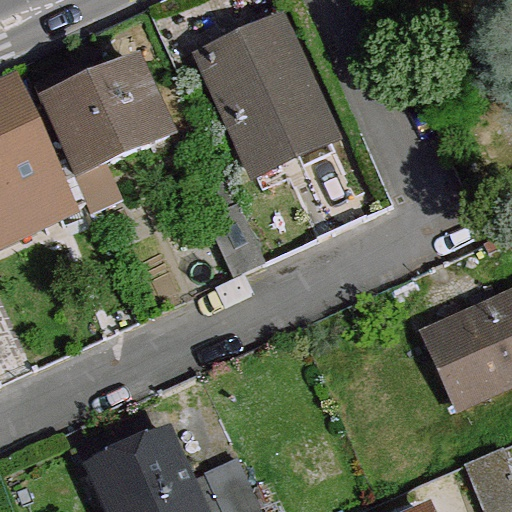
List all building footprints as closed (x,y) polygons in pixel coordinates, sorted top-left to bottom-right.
[(201,58),(250,167),(324,134),(274,23),(201,58)] [(165,130),(133,60),(41,102),(52,125),(73,171),(165,130)] [(30,135),(8,85),(0,88),(0,235),(31,221),(16,185),(47,172),(77,237),(99,228),(73,171),(52,125),(30,135)] [(226,277),(260,262),(215,160),(198,168),(217,213),(201,221),(226,277)] [(511,293),(420,333),(451,407),(511,380),(511,293)] [(258,511),(233,455),(181,479),(161,436),(131,448),(127,439),(98,451),(103,461),(88,467),(108,511),(211,511),(216,510),(216,511),(258,511)] [(502,511),(511,508),(511,485),(496,446),(459,462),(479,511),(502,511)]
